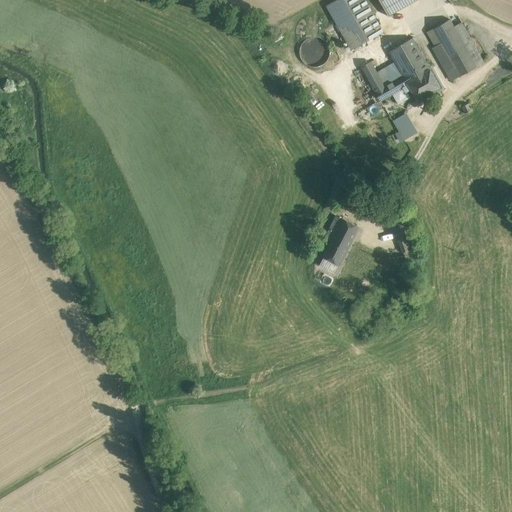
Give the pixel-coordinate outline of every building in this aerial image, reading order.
[(382,32),(364,0),(336,0),(327,6),(351,49),(382,32)] [(376,0),(382,14),(413,0),(376,0)] [(484,62),(461,23),(454,26),(450,19),(427,32),(435,46),(441,43),(459,76),(484,62)] [(329,57),(330,52),(329,46),(325,41),(320,38),(315,37),(309,38),(304,41),(301,46),(300,52),(301,58),(304,62),(309,66),(315,67),(321,65),(325,62),(329,57)] [(413,38),(389,51),(399,69),(407,82),(430,69),(413,38)] [(399,69),(381,80),(371,61),(361,67),(375,92),(380,101),(408,85),(407,82),(399,69)] [(430,69),(407,82),(408,85),(417,100),(440,87),(430,69)] [(469,103),(462,107),(466,114),(472,110),(469,103)] [(406,112),(392,119),(398,131),(394,133),(399,142),(417,131),(406,112)] [(358,227),(337,217),(331,229),(352,239),(358,227)] [(352,239),(331,229),(326,238),(331,240),(324,257),(339,265),(352,239)] [(410,234),(398,238),(403,253),(421,248),(420,242),(413,244),(410,234)] [(333,278),(326,284),(333,293),(340,287),(333,278)]
